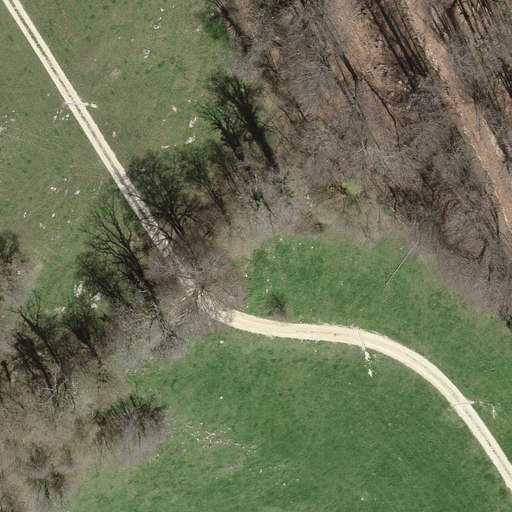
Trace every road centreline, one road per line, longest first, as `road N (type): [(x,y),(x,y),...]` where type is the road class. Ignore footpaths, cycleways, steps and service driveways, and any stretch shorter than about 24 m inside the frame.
road 1 (track): [(511,476),(446,386),(398,351),(373,340),(243,321),(183,287),(10,0)]
road 2 (track): [(511,190),(425,0)]
